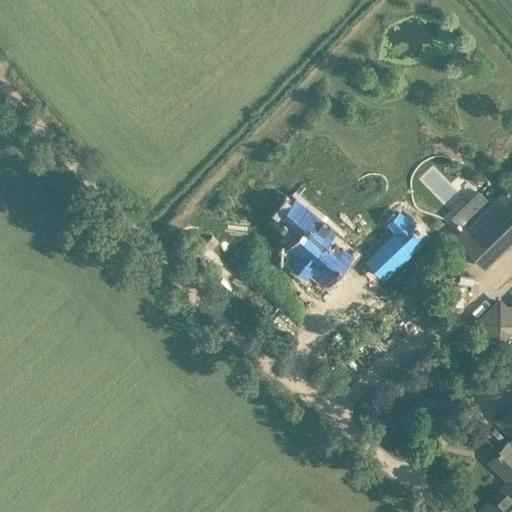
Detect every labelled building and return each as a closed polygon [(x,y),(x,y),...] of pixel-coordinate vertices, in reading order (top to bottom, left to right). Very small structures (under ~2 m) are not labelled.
[(511,180),(454,236),(483,266),(511,238),(511,180)] [(306,199),(288,220),(304,233),(293,246),(299,251),(297,253),(314,267),(316,265),(329,276),(339,265),(340,266),(344,262),(343,261),(353,249),(332,231),(337,225),(306,199)] [(390,238),(367,259),(385,278),(421,243),(403,225),(401,227),(398,224),(387,235),(390,238)] [(503,343),(506,346),(505,347),(511,354),(511,304),(507,304),(499,297),(474,321),(499,346),(503,343)] [(511,511),(511,402),(509,406),(508,405),(497,417),(511,432),(511,437),(509,440),(504,446),(490,460),(509,480),(477,511),(511,511)]
